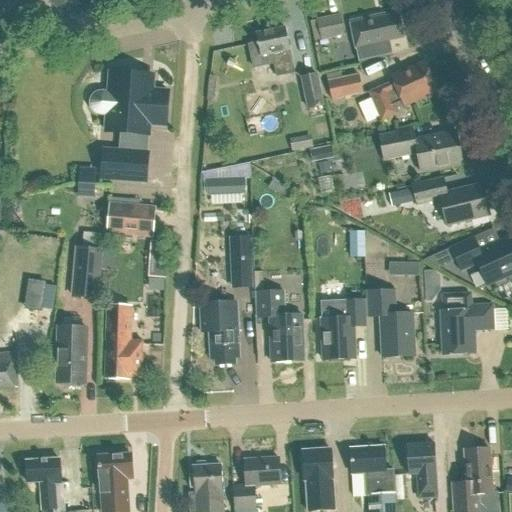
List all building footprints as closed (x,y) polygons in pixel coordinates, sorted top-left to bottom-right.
[(0,0),(0,5),(2,8),(10,0),(0,0)] [(46,0),(61,13),(73,0),(46,0)] [(385,14),(350,21),(356,52),(358,51),(360,61),(393,54),(391,41),(403,38),(399,14),(385,17),(385,14)] [(317,21),(322,43),(334,40),(329,18),(317,21)] [(296,75),(291,51),(285,28),(258,34),(260,44),(249,46),(254,71),(275,66),(278,79),(296,75)] [(436,92),(423,63),(391,78),(394,85),(385,89),(383,86),(369,93),(381,120),(396,113),(392,105),(401,101),(404,107),(436,92)] [(343,78),(341,72),(326,75),(332,102),(364,95),(360,75),(343,78)] [(107,116),(105,133),(150,136),(150,126),(166,127),(168,92),(141,90),(142,76),(110,73),(108,94),(103,93),(101,93),(99,94),(98,94),(96,95),(95,96),(93,97),(93,99),(92,100),(91,102),(91,105),(91,107),(92,109),(93,110),(94,111),(95,113),(96,114),(98,114),(99,115),(101,115),(107,116)] [(318,76),(302,80),(308,111),(312,110),(324,108),(318,76)] [(251,109),(248,122),(260,125),(263,111),(251,109)] [(418,140),(435,135),(433,126),(415,131),(418,140)] [(415,141),(412,130),(379,137),(384,163),(417,156),(421,174),(462,165),(455,133),(415,141)] [(313,164),(334,160),(332,148),(311,153),(313,164)] [(146,183),(148,154),(104,151),(101,180),(146,183)] [(320,174),(331,171),(329,161),(318,164),(320,174)] [(80,171),(79,184),(95,185),(96,172),(80,171)] [(206,178),(206,196),(245,195),(245,177),(206,178)] [(320,195),(332,193),(330,177),(318,179),(320,195)] [(447,194),(443,179),(412,187),(417,206),(441,201),(447,227),(489,217),(482,186),(447,194)] [(290,201),(295,191),(274,180),(269,190),(290,201)] [(389,196),(392,208),(404,206),(401,193),(389,196)] [(93,208),(95,196),(77,194),(75,206),(93,208)] [(257,198),(257,216),(276,216),(276,199),(257,198)] [(154,240),(157,209),(110,205),(107,236),(154,240)] [(352,259),(366,258),(365,233),(351,234),(352,259)] [(480,252),(474,239),(451,250),(461,272),(478,265),(487,286),(511,274),(511,237),(499,244),(480,252)] [(232,288),(252,287),(249,239),(230,240),(232,288)] [(168,267),(169,245),(152,244),(151,266),(168,267)] [(100,302),(104,252),(76,249),(72,299),(100,302)] [(404,265),(404,278),(419,278),(419,265),(404,265)] [(431,273),(423,274),(424,304),(430,303),(439,293),(438,278),(431,273)] [(263,294),(262,275),(254,275),(255,294),(257,294),(263,294)] [(42,298),(41,310),(51,312),(55,289),(44,287),(42,298)] [(396,316),(394,292),(367,294),(369,319),(380,319),(382,360),(414,358),(412,315),(396,316)] [(285,317),(284,293),(263,294),(257,294),(258,319),(270,319),(272,364),(304,362),(302,316),(285,317)] [(474,307),(473,294),(442,296),(443,314),(440,314),(442,356),(475,355),(474,331),(493,330),(492,307),(474,307)] [(41,310),(42,298),(30,296),(28,310),(40,311),(41,310)] [(326,320),(321,321),(323,362),(354,361),(353,329),(366,328),(365,301),(344,302),(325,303),(326,320)] [(234,324),(233,304),(200,305),(202,335),(210,334),(211,361),(217,360),(217,367),(235,366),(234,360),(241,359),(239,323),(234,324)] [(142,380),(143,343),(132,343),(133,308),(108,307),(106,380),(130,380),(130,379),(142,380)] [(59,329),(57,385),(61,385),(62,388),(65,390),(69,390),(72,388),(73,385),(85,385),(87,330),(80,329),(81,319),(61,318),(61,329),(59,329)] [(0,389),(18,389),(16,354),(0,354),(0,389)] [(437,500),(436,474),(434,446),(406,447),(408,476),(418,476),(419,501),(437,500)] [(383,449),(350,451),(351,476),(364,475),(365,497),(368,497),(394,495),(393,471),(385,472),(383,449)] [(330,450),(302,452),(305,511),(333,511),(334,511),(330,450)] [(452,511),(480,511),(479,497),(491,496),(489,451),(464,453),(466,486),(451,487),(452,511)] [(100,511),(128,511),(127,481),(132,480),(131,456),(97,458),(98,480),(100,511)] [(234,511),(254,511),(253,488),(279,487),(278,459),(243,461),(245,487),(232,488),(234,511)] [(61,487),(59,460),(26,463),(27,485),(39,484),(41,511),(46,511),(57,511),(56,487),(61,487)] [(194,498),(190,498),(191,511),(222,511),(221,492),(222,492),(222,489),(225,489),(227,487),(226,480),(224,478),(221,478),(221,466),(211,467),(209,467),(206,467),(206,464),(204,462),(199,462),(198,462),(197,463),(195,465),(195,468),(192,468),(194,498)] [(369,511),(397,511),(396,495),(394,495),(368,497),(369,511)]
